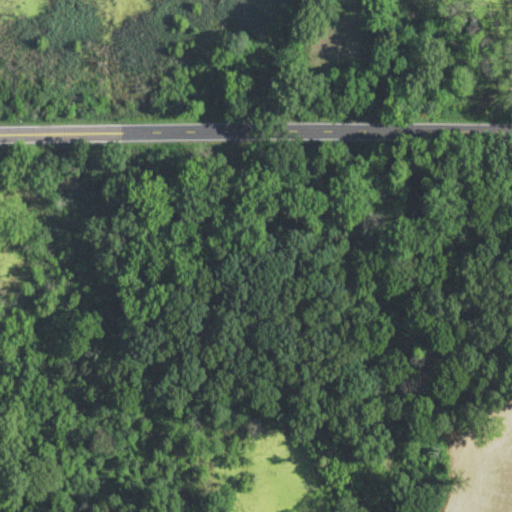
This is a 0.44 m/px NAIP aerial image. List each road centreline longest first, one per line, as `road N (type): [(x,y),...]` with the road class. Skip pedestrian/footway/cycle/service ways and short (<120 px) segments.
road 1 (tertiary): [(205,134),(511,136)]
road 2 (tertiary): [(0,135),(205,134)]
